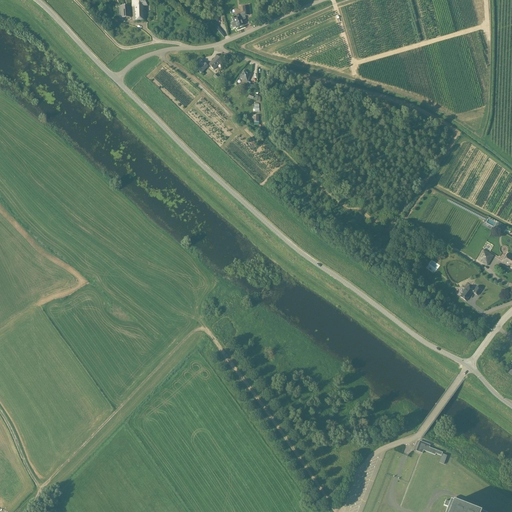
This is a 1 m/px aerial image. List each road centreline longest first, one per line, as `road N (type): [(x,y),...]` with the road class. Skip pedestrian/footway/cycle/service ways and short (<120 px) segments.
road 1 (unclassified): [(465,367),(309,262),(201,169),(114,79)]
road 2 (unclassified): [(308,182),(271,143),(259,68),(216,45)]
road 3 (unclassified): [(190,48),(119,47),(71,0)]
